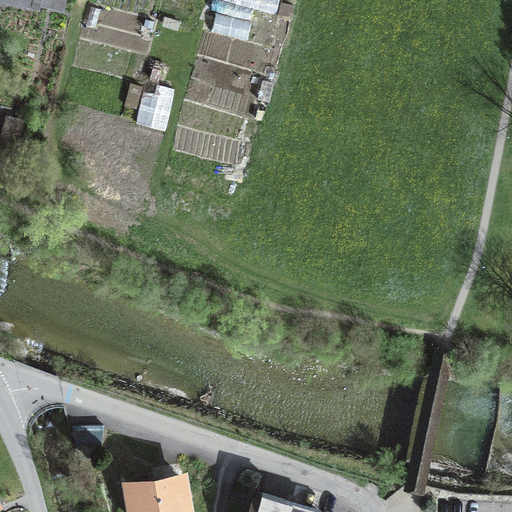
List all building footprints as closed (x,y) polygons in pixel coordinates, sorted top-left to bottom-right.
[(238,163),(278,0),(213,0),(176,148),(238,163)] [(120,28),(116,43),(135,48),(143,15),(102,5),(98,23),(120,28)] [(175,91),(146,84),(138,121),(167,128),(175,91)] [(3,136),(18,140),(23,120),(8,116),(3,136)] [(453,351),(435,347),(406,489),(424,493),(453,351)] [(78,452),(100,447),(103,424),(72,425),(78,452)] [(153,482),(131,485),(134,511),(186,511),(177,463),(150,467),(153,482)] [(284,499),(263,493),(257,511),(306,511),(282,505),(284,499)]
